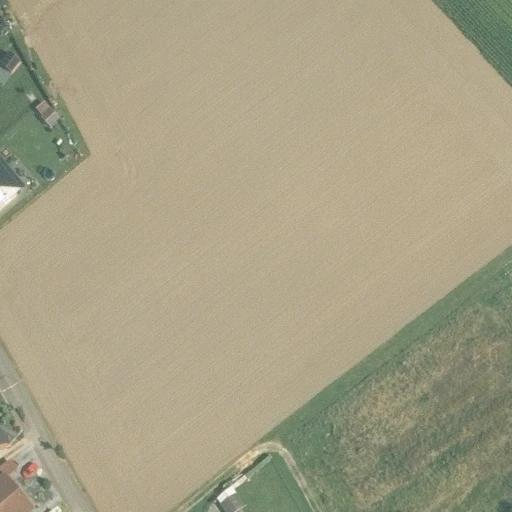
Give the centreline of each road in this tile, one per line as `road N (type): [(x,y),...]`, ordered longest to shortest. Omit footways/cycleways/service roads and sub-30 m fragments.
road 1 (track): [(511,245),(258,451)]
road 2 (track): [(316,511),(286,457),(269,448),(180,511)]
road 3 (residential): [(0,370),(79,511)]
